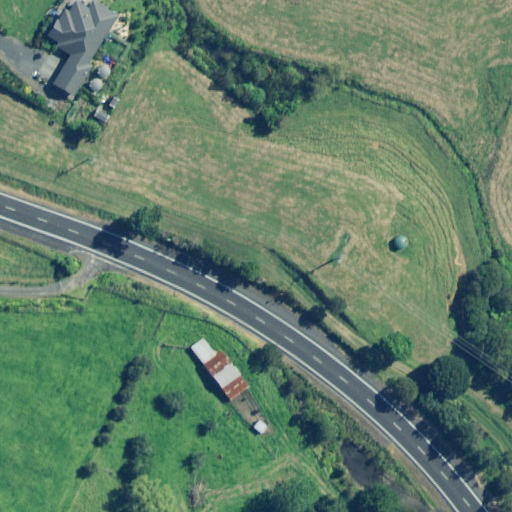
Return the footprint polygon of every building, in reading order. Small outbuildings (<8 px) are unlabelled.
[(91,2),(87,9),(74,2),(67,14),(61,10),(43,41),(69,56),(52,85),(71,96),(88,66),(86,65),(114,16),(91,2)] [(43,59),(43,61),(43,63),(43,64),(44,66),(45,68),(46,69),(47,70),(49,71),(50,71),(52,72),(54,72),(56,71),(57,71),(59,70),(60,69),(61,67),(62,66),(63,64),(63,62),(63,60),(63,59),(62,57),(61,56),(60,54),(59,53),(57,52),(56,52),(54,51),(52,51),(50,52),(49,52),(47,53),(46,54),(45,56),(44,57),(43,59)] [(100,65),(85,88),(94,94),(109,71),(100,65)] [(119,101),(110,96),(104,108),(113,113),(119,101)] [(109,116),(98,109),(93,116),(103,124),(109,116)] [(398,236),(388,244),(394,253),(404,245),(398,236)] [(214,357),(201,340),(189,349),(220,389),(236,376),(219,353),(214,357)] [(258,418),(250,428),(260,436),(268,426),(258,418)]
